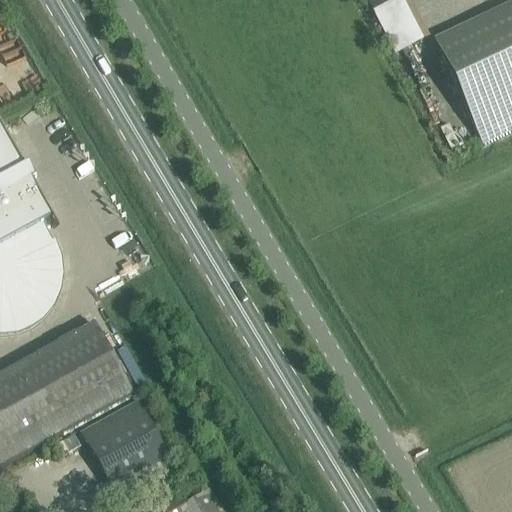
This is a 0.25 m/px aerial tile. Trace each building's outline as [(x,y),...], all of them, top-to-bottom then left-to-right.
[(486,144),(511,132),(511,4),(440,36),(486,144)] [(0,230),(43,208),(32,189),(35,187),(29,173),(26,175),(0,128),(0,230)] [(30,329),(43,320),(52,308),(56,294),(59,279),(58,265),(54,253),(52,250),(42,231),(53,227),(43,208),(0,230),(0,336),(1,336),(16,335),(30,329)] [(0,471),(133,398),(94,327),(0,379),(0,471)] [(118,503),(174,472),(138,406),(82,436),(118,503)] [(219,511),(205,486),(203,487),(158,511),(219,511)]
